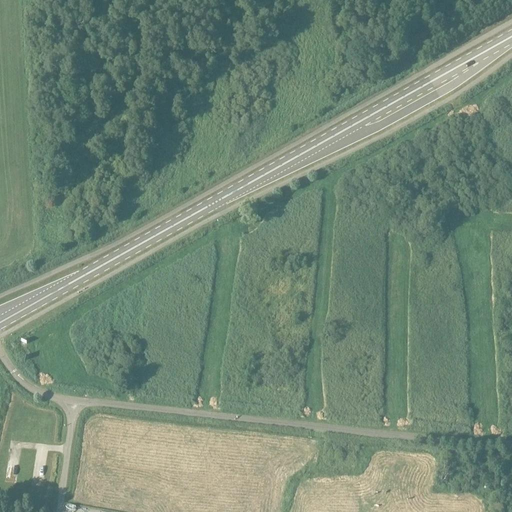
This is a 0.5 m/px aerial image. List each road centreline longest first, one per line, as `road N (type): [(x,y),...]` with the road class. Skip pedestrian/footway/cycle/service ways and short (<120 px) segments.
road 1 (primary): [(0,323),(511,37)]
road 2 (tertiary): [(511,443),(73,401)]
